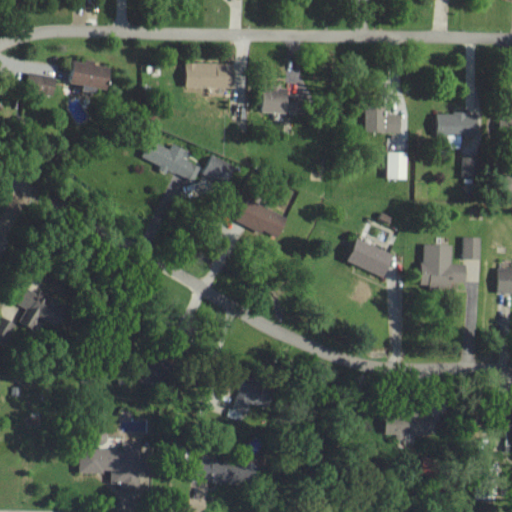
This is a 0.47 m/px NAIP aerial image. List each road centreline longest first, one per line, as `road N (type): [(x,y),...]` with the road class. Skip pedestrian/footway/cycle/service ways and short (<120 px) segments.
road 1 (residential): [(0,172),(336,356),(373,365),(511,369)]
road 2 (residential): [(511,36),(52,30),(0,43)]
